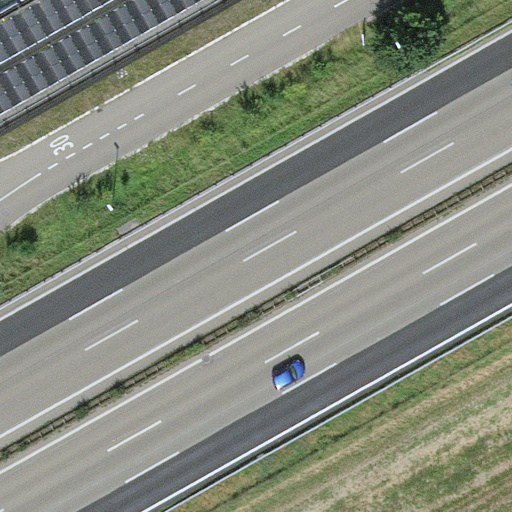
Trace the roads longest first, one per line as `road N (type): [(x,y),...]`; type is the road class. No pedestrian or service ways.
road 1 (motorway): [(511,88),(0,376)]
road 2 (motorway): [(33,511),(511,242)]
road 3 (unclassified): [(357,0),(0,200)]
